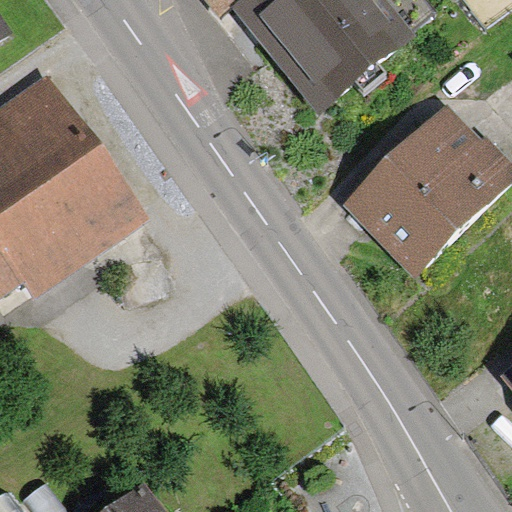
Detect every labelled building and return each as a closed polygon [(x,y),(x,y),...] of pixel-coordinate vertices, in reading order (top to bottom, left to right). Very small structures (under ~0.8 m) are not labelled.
[(202,0),(233,37),(244,28),(318,119),(419,40),(384,0),(202,0)] [(0,42),(12,35),(0,17),(0,42)] [(0,307),(25,291),(36,307),(153,227),(48,80),(0,113),(0,307)] [(511,191),(511,165),(488,139),(483,144),(452,111),(346,207),(414,281),(511,191)] [(166,511),(147,488),(118,511),(166,511)]
